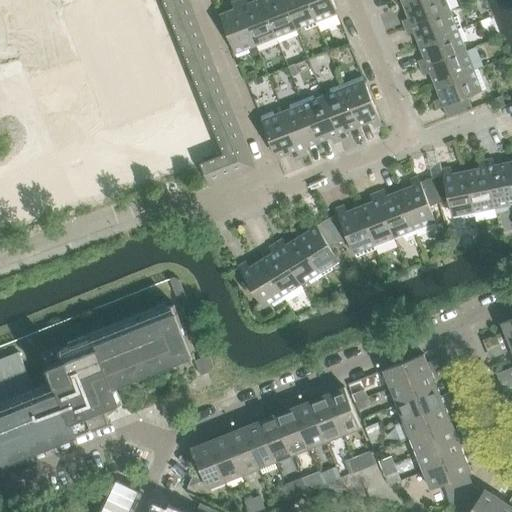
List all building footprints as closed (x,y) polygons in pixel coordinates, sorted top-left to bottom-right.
[(191,6),(188,0),(175,0),(164,5),(168,15),(191,6)] [(278,41),(268,17),(262,2),(250,7),(246,0),(240,0),(239,1),(245,17),(255,42),(263,38),(266,46),(278,41)] [(295,26),(284,0),(268,0),(262,2),(268,17),(278,41),(291,36),(288,28),(295,26)] [(318,25),(307,0),(284,0),(295,26),(303,22),(307,30),(318,25)] [(336,10),(331,0),(307,0),(318,25),(330,20),(327,13),(336,10)] [(447,12),(443,4),(450,1),(450,0),(417,0),(407,4),(412,17),(402,21),(405,28),(434,17),(447,12)] [(255,42),(245,17),(239,1),(231,4),(235,13),(222,19),(237,58),(250,52),(247,45),(255,42)] [(195,17),(191,6),(168,15),(173,26),(195,17)] [(462,29),(457,16),(450,19),(449,17),(447,12),(434,17),(405,28),(408,35),(418,31),(423,44),(462,29)] [(199,28),(195,17),(173,26),(177,37),(199,28)] [(204,39),(199,28),(177,37),(181,48),(204,39)] [(463,51),(460,44),(467,41),(462,29),(423,44),(428,57),(418,61),(421,68),(463,51)] [(208,50),(204,39),(181,48),(186,59),(208,50)] [(213,61),(208,50),(186,59),(190,70),(213,61)] [(478,69),(473,56),(466,59),(463,51),(421,68),(424,75),(433,72),(439,84),(478,69)] [(217,72),(213,61),(190,70),(195,81),(217,72)] [(294,64),(288,67),(292,77),(298,75),(294,64)] [(486,89),(478,69),(439,84),(444,97),(434,101),(437,109),(443,107),(447,118),(471,108),(467,97),(486,89)] [(258,77),(255,70),(248,73),(251,80),(258,77)] [(221,83),(217,72),(195,81),(199,92),(221,83)] [(381,125),(365,84),(357,87),(354,79),(342,84),(357,123),(370,118),(373,128),(381,125)] [(226,94),(221,83),(199,92),(203,103),(226,94)] [(357,123),(342,84),(330,88),(333,96),(324,99),(341,141),(348,138),(344,129),(357,123)] [(230,105),(226,94),(203,103),(207,114),(230,105)] [(341,141),(324,99),(317,102),(314,95),(301,100),(317,139),(330,134),(333,144),(341,141)] [(317,139),(301,100),(289,105),(293,113),(285,116),(301,157),(308,154),(304,144),(317,139)] [(234,116),(230,105),(207,114),(212,125),(234,116)] [(301,157),(285,116),(276,119),(273,111),(260,116),(276,155),(289,150),(293,160),(301,157)] [(239,127),(234,116),(212,125),(216,136),(239,127)] [(246,144),(239,127),(216,136),(223,153),(234,149),(246,144)] [(255,168),(246,144),(234,149),(244,172),(255,168)] [(244,172),(234,149),(223,153),(224,154),(233,177),(244,172)] [(233,177),(224,154),(212,159),(221,181),(233,177)] [(221,181),(212,159),(200,164),(209,186),(221,181)] [(511,208),(511,183),(509,166),(495,169),(493,159),(486,161),(495,204),(502,202),(504,210),(511,208)] [(495,204),(486,161),(478,162),(480,172),(466,175),(475,216),(488,213),(487,206),(495,204)] [(475,216),(466,175),(453,178),(451,168),(442,170),(443,175),(432,178),(439,203),(449,201),(451,213),(460,211),(461,219),(475,216)] [(430,206),(439,203),(432,178),(420,183),(418,177),(410,180),(414,190),(401,195),(416,233),(429,228),(425,220),(434,216),(430,206)] [(416,233),(401,195),(388,200),(384,190),(377,193),(393,233),(400,230),(403,238),(416,233)] [(393,233),(377,193),(370,196),(374,205),(361,211),(376,249),(388,244),(385,236),(393,233)] [(376,249),(361,211),(348,216),(344,206),(336,209),(338,215),(327,219),(339,243),(348,239),(352,249),(360,246),(363,254),(376,249)] [(337,257),(331,247),(339,243),(327,219),(316,226),(313,220),(306,225),(311,234),(299,241),(321,276),(333,269),(328,262),(337,257)] [(321,276),(299,241),(288,248),(282,239),(276,243),(299,280),(305,276),(310,283),(321,276)] [(299,280),(276,243),(269,248),(275,256),(263,264),(284,299),(296,292),(291,285),(299,280)] [(284,299),(263,264),(251,271),(246,262),(238,266),(261,304),(268,299),(273,306),(284,299)] [(179,280),(180,280),(173,277),(173,278),(170,279),(201,358),(194,361),(201,376),(211,372),(214,366),(213,365),(179,280)] [(115,388),(148,375),(194,356),(174,305),(59,350),(63,361),(48,368),(55,385),(35,393),(18,353),(0,359),(0,467),(110,423),(98,393),(111,388),(112,389),(115,388)] [(511,340),(511,319),(502,323),(509,341),(511,340)] [(431,372),(424,354),(383,370),(391,388),(431,372)] [(438,389),(431,372),(391,388),(398,405),(438,389)] [(361,428),(345,387),(328,394),(344,435),(361,428)] [(368,397),(365,389),(352,395),(355,403),(368,397)] [(444,406),(438,389),(398,405),(404,421),(444,406)] [(344,435),(328,394),(311,401),(327,441),(344,435)] [(371,405),(368,397),(355,403),(358,410),(371,405)] [(327,441),(311,401),(294,408),(310,448),(327,441)] [(451,422),(444,406),(404,421),(395,425),(401,442),(411,438),(451,422)] [(310,448),(294,408),(277,414),(293,455),(310,448)] [(293,455),(277,414),(261,421),(277,461),(293,455)] [(277,461),(261,421),(244,427),(260,468),(277,461)] [(458,439),(451,422),(411,438),(417,455),(458,439)] [(381,431),(378,423),(365,428),(368,436),(381,431)] [(260,468),(244,427),(227,434),(243,475),(260,468)] [(384,438),(381,431),(368,436),(371,443),(384,438)] [(243,475),(227,434),(211,441),(227,481),(231,490),(245,484),(242,475),(243,475)] [(464,456),(458,439),(417,455),(424,472),(464,456)] [(227,481),(211,441),(192,448),(201,469),(196,471),(188,488),(205,481),(208,488),(227,481)] [(395,464),(391,456),(378,462),(381,470),(395,464)] [(471,473),(464,456),(424,472),(431,489),(443,484),(451,503),(473,486),(468,474),(471,473)] [(359,471),(354,459),(345,463),(350,475),(359,471)] [(397,472),(395,464),(381,470),(384,477),(397,472)] [(291,498),(287,486),(278,489),(283,501),(291,498)] [(493,511),(501,500),(485,490),(483,492),(473,486),(451,503),(463,511),(493,511)] [(265,509),(260,496),(253,499),(258,511),(265,509)] [(256,511),(258,511),(253,499),(245,502),(248,511),(256,511)] [(511,511),(511,507),(501,500),(493,511),(511,511)]
